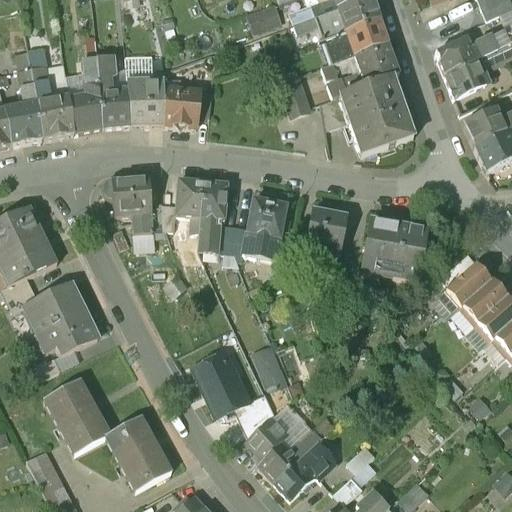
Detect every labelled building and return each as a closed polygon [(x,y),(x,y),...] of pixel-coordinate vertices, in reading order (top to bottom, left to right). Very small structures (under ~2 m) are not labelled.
[(301,0),(300,0),(289,5),(293,15),(309,10),(305,0),(301,0)] [(368,0),(330,0),(333,6),(336,15),(369,3),(368,0)] [(503,0),(476,0),(473,2),(484,27),(511,15),(503,0)] [(325,18),(314,23),(323,46),(327,44),(378,27),(369,3),(336,15),(325,18)] [(328,5),(321,7),(325,18),(336,15),(333,6),(328,5)] [(257,39),(287,29),(279,7),(249,17),(257,39)] [(378,27),(327,44),(335,68),(352,62),(386,49),(378,27)] [(511,34),(489,45),(495,57),(511,49),(511,34)] [(462,46),(433,60),(442,82),(495,57),(489,45),(470,54),(466,54),(462,46)] [(386,49),(352,62),(359,81),(363,93),(389,83),(397,80),(386,49)] [(511,49),(495,57),(442,82),(451,105),(486,89),(481,78),(501,69),(499,65),(511,58),(511,49)] [(103,55),(94,56),(95,65),(104,65),(103,55)] [(104,65),(95,65),(96,77),(98,98),(107,96),(104,65)] [(335,82),(330,69),(320,73),(324,86),(335,82)] [(47,108),(43,75),(29,77),(35,111),(47,108)] [(29,77),(16,79),(20,104),(26,109),(27,112),(35,111),(29,77)] [(98,98),(96,77),(80,81),(84,100),(98,98)] [(355,83),(352,81),(325,91),(330,104),(342,100),(363,93),(359,81),(355,83)] [(296,82),(277,88),(288,121),(307,114),(296,82)] [(363,93),(342,100),(348,115),(342,117),(351,145),(358,143),(364,160),(410,143),(389,83),(363,93)] [(162,85),(146,86),(125,88),(126,95),(129,131),(155,131),(162,130),(162,88),(162,85)] [(198,98),(178,96),(178,91),(175,87),(172,89),(162,88),(162,130),(195,134),(198,98)] [(129,131),(126,95),(107,96),(98,98),(101,134),(129,131)] [(84,100),(67,104),(72,139),(101,134),(98,98),(84,100)] [(210,99),(198,98),(196,121),(208,122),(210,99)] [(330,104),(318,108),(323,135),(345,127),(342,117),(348,115),(342,100),(330,104)] [(47,108),(35,111),(41,145),(72,139),(67,104),(47,108)] [(27,112),(2,117),(9,151),(41,145),(35,111),(27,112)] [(492,115),(461,130),(472,154),(503,139),(499,129),(492,115)] [(0,117),(0,153),(9,151),(2,117),(0,117)] [(511,119),(505,123),(499,129),(503,139),(505,138),(511,134),(511,119)] [(503,139),(472,154),(484,179),(511,165),(511,152),(510,148),(505,138),(503,139)] [(107,202),(111,203),(112,223),(136,221),(136,225),(130,226),(132,239),(150,238),(148,209),(154,209),(154,197),(147,197),(146,185),(109,188),(105,189),(103,192),(102,196),(104,200),(107,202)] [(201,188),(175,186),(173,212),(172,221),(188,223),(198,223),(201,188)] [(225,190),(201,188),(198,223),(195,251),(217,252),(219,230),(220,225),(222,224),(225,190)] [(284,212),(252,205),(246,234),(241,262),(242,262),(255,265),(257,254),(253,249),(255,241),(277,245),(284,212)] [(173,212),(160,212),(162,236),(170,236),(172,221),(173,212)] [(28,214),(0,227),(0,262),(42,242),(28,214)] [(334,222),(310,217),(301,264),(323,268),(325,268),(327,260),(337,262),(344,225),(334,223),(334,222)] [(198,223),(188,223),(187,243),(184,243),(183,257),(195,258),(195,251),(198,223)] [(423,238),(369,228),(359,278),(378,282),(379,276),(389,278),(388,284),(411,288),(414,271),(417,271),(423,238)] [(233,232),(219,230),(217,252),(217,259),(232,260),(229,253),(233,232)] [(246,234),(233,232),(229,253),(232,260),(235,267),(241,269),(242,262),(241,262),(246,234)] [(0,262),(0,271),(8,289),(5,290),(6,292),(6,293),(25,284),(55,270),(42,242),(0,262)] [(337,262),(327,260),(325,268),(323,268),(323,271),(329,284),(337,280),(335,274),(337,262)] [(464,263),(437,285),(446,296),(473,273),(464,263)] [(446,296),(441,301),(456,318),(459,316),(488,349),(490,347),(511,371),(511,311),(508,307),(511,304),(511,294),(507,289),(501,294),(505,298),(501,301),(490,288),(488,289),(476,276),(480,273),(484,278),(491,272),(484,264),(473,273),(446,296)] [(25,284),(6,293),(6,292),(0,294),(0,295),(6,307),(30,295),(25,284)] [(326,286),(302,296),(310,316),(334,307),(326,286)] [(36,306),(25,311),(25,313),(38,339),(84,318),(70,289),(36,306)] [(30,295),(6,307),(12,320),(25,313),(25,311),(36,306),(30,295)] [(84,318),(38,339),(47,357),(54,354),(58,362),(96,343),(84,318)] [(276,349),(255,356),(269,394),(290,386),(276,349)] [(247,408),(246,407),(223,359),(191,375),(214,424),(223,420),(247,408)] [(53,365),(28,376),(34,389),(59,377),(53,365)] [(77,388),(43,407),(73,461),(103,444),(107,442),(106,441),(104,442),(94,423),(96,422),(77,388)] [(273,422),(263,400),(246,407),(247,408),(223,420),(225,425),(234,421),(246,446),(270,425),(273,422)] [(310,439),(286,412),(273,422),(270,425),(287,444),(282,448),(291,457),(310,439)] [(107,442),(103,444),(133,499),(169,479),(167,477),(165,478),(156,459),(157,458),(138,425),(107,442)] [(287,444),(270,425),(246,446),(242,449),(244,451),(246,450),(254,459),(253,460),(260,468),(255,473),(272,491),(299,466),(291,457),(282,448),(287,444)] [(299,466),(272,491),(287,508),(312,485),(315,487),(332,471),(314,451),(299,466)] [(362,452),(344,469),(354,480),(372,463),(362,452)] [(73,511),(44,457),(24,467),(47,511),(73,511)] [(349,485),(332,501),(339,509),(341,511),(342,511),(360,496),(349,485)] [(408,511),(419,511),(432,500),(420,486),(401,504),(408,511)] [(341,511),(339,509),(336,511),(383,511),(371,498),(355,511),(341,511)]
